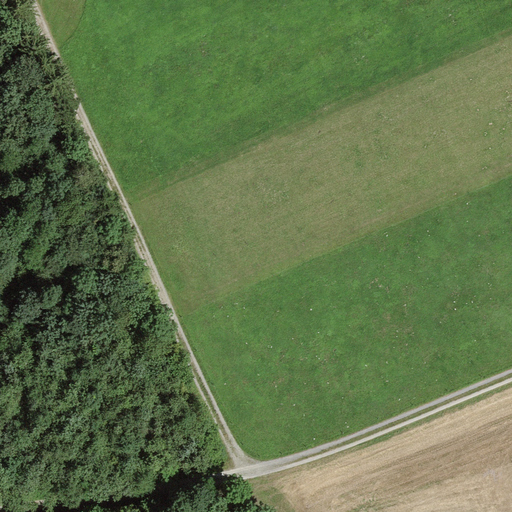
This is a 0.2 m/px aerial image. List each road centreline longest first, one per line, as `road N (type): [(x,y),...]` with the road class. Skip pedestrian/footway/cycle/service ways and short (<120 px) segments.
road 1 (track): [(511,368),(305,453),(0,510)]
road 2 (track): [(50,0),(196,381),(248,468)]
